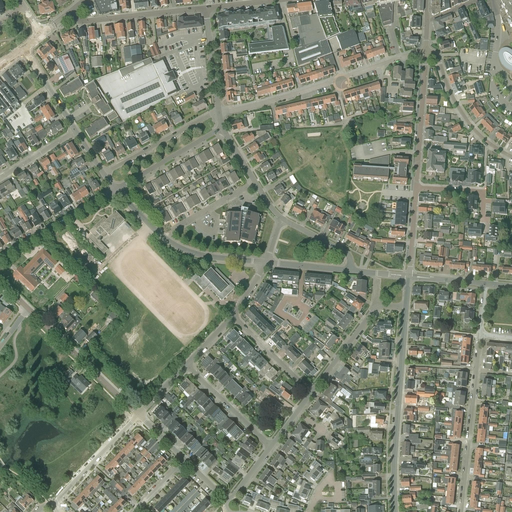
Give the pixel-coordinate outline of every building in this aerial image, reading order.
[(41,15),(47,13),(44,0),(40,0),(42,4),(38,5),(41,15)] [(44,0),(47,13),(54,12),(52,2),(48,3),(47,0),(44,0)] [(96,0),(94,2),(100,15),(105,14),(110,12),(119,11),(120,11),(119,6),(118,0),(96,0)] [(118,0),(119,6),(122,6),(122,11),(129,10),(128,2),(127,2),(126,0),(118,0)] [(147,1),(149,1),(148,0),(141,0),(142,0),(140,1),(141,9),(147,8),(147,1)] [(332,13),(335,21),(338,20),(335,14),(339,12),(337,8),(338,8),(338,9),(342,8),(340,0),(332,0),(333,2),(332,2),(332,6),(334,12),(332,13)] [(346,11),(353,10),(351,0),(344,0),(345,3),(346,11)] [(351,0),(353,10),(353,12),(355,11),(356,14),(362,13),(362,8),(361,8),(360,2),(359,2),(358,2),(358,0),(351,0)] [(360,0),(363,9),(366,19),(367,19),(368,20),(375,18),(372,7),(374,6),(372,0),(360,0)] [(372,0),(374,4),(375,6),(375,9),(377,8),(378,9),(377,10),(382,27),(383,27),(387,26),(392,25),(392,7),(392,6),(394,0),(398,0),(399,0),(398,0),(398,2),(399,6),(402,6),(401,0),(372,0)] [(412,0),(401,0),(402,6),(403,5),(409,4),(410,8),(412,14),(416,13),(422,12),(422,0),(417,0),(412,0)] [(511,0),(500,0),(501,1),(511,25),(511,26),(511,0)] [(335,21),(332,13),(330,8),(329,1),(313,3),(317,17),(326,40),(339,34),(335,21)] [(326,40),(317,17),(316,15),(308,16),(308,12),(311,12),(310,3),(295,5),(307,45),(326,40)] [(483,6),(481,3),(476,5),(479,12),(477,13),(479,17),(481,16),(482,18),(488,16),(486,11),(485,11),(484,10),(485,9),(484,6),(483,6)] [(450,9),(449,4),(445,5),(441,6),(441,5),(439,5),(439,4),(431,5),(431,15),(433,17),(443,12),(450,9)] [(304,46),(307,45),(295,5),(286,6),(292,29),(298,28),(300,40),(303,39),(304,46)] [(399,6),(399,8),(400,14),(400,18),(406,16),(412,14),(410,8),(404,10),(403,5),(402,6),(399,6)] [(256,13),(251,14),(251,20),(257,20),(257,24),(252,25),(252,27),(266,26),(266,29),(269,28),(268,26),(274,25),(274,22),(280,22),(276,8),(268,9),(265,10),(265,9),(264,9),(264,12),(261,12),(261,11),(262,11),(256,11),(256,13)] [(462,24),(466,22),(467,24),(470,23),(468,19),(464,9),(457,12),(459,17),(461,22),(462,24)] [(222,15),(216,16),(218,29),(218,31),(218,32),(219,34),(219,42),(227,41),(227,37),(228,37),(228,33),(226,33),(226,31),(252,27),(252,25),(251,20),(251,14),(250,12),(245,13),(246,14),(242,14),(242,12),(236,13),(237,13),(237,15),(234,15),(233,15),(230,16),(230,14),(230,13),(225,14),(225,16),(222,17),(222,16),(222,15)] [(441,23),(442,24),(452,20),(450,15),(440,19),(433,22),(432,23),(433,26),(441,23)] [(199,20),(198,16),(194,17),(182,19),(182,18),(178,18),(179,23),(177,23),(178,29),(201,27),(201,20),(199,20)] [(419,29),(420,18),(411,18),(411,29),(419,29)] [(157,26),(155,26),(156,30),(156,33),(157,34),(156,35),(156,38),(162,36),(161,29),(163,29),(163,25),(166,25),(166,20),(163,21),(162,20),(156,21),(157,26)] [(464,29),(462,24),(461,22),(455,24),(452,25),(455,33),(464,29)] [(144,25),(144,23),(138,23),(139,30),(138,31),(139,36),(143,36),(143,33),(144,33),(144,30),(145,30),(146,30),(147,29),(148,28),(148,27),(147,26),(146,25),(144,25)] [(365,27),(361,28),(363,33),(370,31),(367,23),(364,24),(365,27)] [(442,24),(441,23),(433,26),(434,33),(444,29),(442,24)] [(172,27),(167,29),(168,33),(169,34),(176,32),(177,31),(176,30),(176,24),(172,24),(172,27)] [(487,51),(488,40),(480,40),(473,24),(469,26),(475,41),(476,41),(477,43),(480,42),(479,51),(487,51)] [(112,32),(111,27),(104,28),(105,36),(109,36),(110,38),(113,38),(113,35),(113,32),(112,32)] [(269,28),(266,29),(268,41),(272,40),(272,43),(285,41),(285,39),(281,27),(269,28)] [(95,33),(94,28),(88,29),(89,37),(88,38),(88,41),(97,39),(97,32),(95,33)] [(450,34),(448,29),(443,31),(443,30),(435,33),(437,39),(441,38),(441,39),(446,37),(445,36),(450,34)] [(85,41),(85,38),(84,30),(78,30),(78,38),(81,38),(83,53),(88,53),(87,41),(85,41)] [(345,50),(359,45),(353,30),(336,37),(341,51),(345,50)] [(66,34),(71,43),(73,42),(75,46),(78,44),(72,31),(66,34)] [(71,43),(66,34),(60,37),(63,42),(62,43),(63,46),(65,45),(66,48),(72,45),(71,43)] [(401,34),(401,38),(402,41),(406,41),(405,46),(406,46),(409,46),(409,45),(414,46),(414,45),(417,45),(418,39),(409,39),(409,38),(406,37),(404,37),(403,34),(401,34)] [(375,45),(376,49),(379,56),(385,54),(382,47),(385,46),(381,37),(377,38),(378,42),(379,42),(379,44),(375,45)] [(307,45),(304,46),(293,50),(298,67),(317,60),(317,59),(331,54),(326,40),(307,45)] [(272,43),(248,46),(249,55),(287,50),(285,41),(272,43)] [(450,43),(450,41),(446,42),(446,41),(438,44),(441,51),(455,47),(454,42),(450,43)] [(156,56),(159,55),(160,55),(155,43),(152,45),(153,47),(149,48),(153,58),(156,56)] [(373,58),(369,47),(368,47),(367,43),(365,44),(366,48),(367,47),(368,50),(369,52),(365,53),(367,60),(373,58)] [(43,49),(49,57),(51,56),(53,59),(56,57),(53,53),(54,52),(49,44),(48,45),(47,44),(46,44),(45,46),(45,48),(43,49)] [(221,54),(233,52),(232,44),(220,45),(221,54)] [(141,62),(141,56),(140,46),(130,47),(131,58),(132,65),(141,62)] [(379,56),(376,49),(372,51),(372,49),(373,49),(372,46),(369,47),(373,58),(379,56)] [(131,62),(131,60),(127,60),(126,48),(123,48),(124,63),(131,62)] [(48,58),(49,57),(43,49),(41,51),(39,50),(37,52),(37,54),(42,61),(44,60),(47,64),(50,61),(48,58)] [(350,65),(356,63),(351,49),(348,50),(349,53),(350,53),(351,56),(352,57),(348,59),(350,65)] [(351,49),(356,63),(362,61),(359,55),(357,56),(356,54),(355,54),(354,52),(353,52),(352,49),(351,49)] [(510,70),(511,70),(511,51),(511,52),(511,51),(510,50),(508,50),(507,49),(506,49),(504,49),(503,50),(502,50),(501,51),(500,52),(500,53),(500,54),(499,56),(499,57),(500,58),(500,59),(501,60),(502,63),(503,65),(505,67),(508,69),(510,70)] [(73,69),(79,67),(76,62),(71,50),(65,52),(67,56),(73,69)] [(241,53),(236,54),(236,58),(245,57),(245,62),(248,61),(247,53),(241,53)] [(327,68),(329,75),(335,73),(333,67),(335,66),(334,63),(334,62),(331,55),(327,56),(331,67),(327,68)] [(74,71),(73,69),(67,56),(58,60),(57,57),(54,59),(59,70),(62,73),(63,73),(64,75),(74,71)] [(223,65),(232,63),(231,56),(222,57),(223,65)] [(98,67),(102,67),(101,57),(100,57),(91,58),(92,68),(93,68),(96,68),(98,67)] [(350,65),(348,59),(343,60),(342,57),(340,58),(341,61),(342,61),(344,68),(350,65)] [(118,71),(96,80),(110,102),(121,120),(123,123),(164,101),(170,97),(176,94),(176,93),(179,92),(174,82),(176,81),(172,73),(170,74),(163,59),(153,64),(150,59),(118,71)] [(455,67),(453,62),(452,59),(448,60),(449,63),(444,64),(447,71),(454,69),(455,72),(461,70),(460,67),(456,68),(456,67),(455,67)] [(323,77),(320,66),(318,61),(316,62),(318,69),(318,70),(318,71),(315,72),(317,79),(323,77)] [(236,72),(250,70),(249,68),(248,62),(245,62),(245,67),(235,68),(236,72)] [(232,63),(223,65),(223,72),(233,71),(232,63)] [(24,73),(17,64),(7,72),(1,77),(11,89),(17,84),(14,81),(24,73)] [(329,75),(327,68),(323,70),(322,68),(323,68),(322,65),(320,66),(323,77),(329,75)] [(312,81),(307,68),(306,66),(304,67),(305,71),(306,71),(307,73),(308,75),(303,76),(306,83),(312,81)] [(317,79),(315,72),(311,73),(310,72),(311,72),(310,69),(309,67),(307,68),(312,81),(317,79)] [(405,73),(401,73),(401,69),(394,68),(393,80),(400,80),(400,82),(404,83),(404,90),(400,90),(399,97),(411,98),(411,91),(414,91),(414,83),(412,83),(413,72),(405,71),(405,73)] [(66,80),(75,73),(74,71),(65,78),(66,80)] [(225,82),(234,81),(233,74),(224,75),(225,82)] [(306,83),(303,76),(299,77),(298,74),(295,75),(296,78),(297,78),(300,85),(306,83)] [(451,86),(461,82),(460,78),(459,75),(449,78),(451,85),(451,86)] [(285,82),(287,88),(293,87),(291,80),(292,80),(291,76),(289,77),(290,80),(285,82)] [(287,88),(285,82),(281,83),(281,81),(281,78),(278,79),(282,90),(287,88)] [(84,88),(78,79),(66,87),(65,86),(59,90),(64,99),(70,95),(71,96),(84,88)] [(234,81),(225,82),(226,89),(235,88),(234,81)] [(436,87),(435,87),(434,87),(435,81),(428,81),(428,90),(434,90),(434,91),(442,90),(441,86),(436,87)] [(264,95),(270,94),(266,82),(264,83),(264,84),(261,85),(262,88),(264,95)] [(276,92),(274,85),(270,86),(269,85),(270,84),(269,82),(266,82),(270,94),(276,92)] [(461,82),(451,86),(455,95),(462,92),(459,87),(464,84),(463,82),(461,82)] [(106,106),(96,90),(97,89),(93,83),(84,88),(88,94),(87,95),(98,112),(99,111),(103,117),(111,112),(107,105),(106,106)] [(378,83),(372,85),(374,91),(379,90),(380,94),(382,93),(381,89),(380,89),(378,83)] [(0,87),(0,111),(2,114),(17,103),(3,85),(0,87)] [(370,93),(374,91),(372,85),(366,86),(369,97),(370,97),(372,104),(375,104),(373,97),(372,97),(371,94),(370,94),(370,93)] [(264,95),(262,88),(257,90),(256,86),(254,87),(255,91),(256,90),(258,97),(264,95)] [(364,99),(369,97),(366,86),(360,88),(362,95),(364,99)] [(483,96),(481,88),(474,89),(474,90),(475,94),(476,93),(477,97),(483,96)] [(355,101),(358,101),(354,90),(348,92),(350,98),(355,97),(355,98),(355,99),(355,101)] [(23,91),(16,96),(20,101),(27,96),(23,91)] [(233,98),(233,96),(236,95),(236,92),(226,94),(228,102),(233,102),(233,103),(237,102),(237,97),(233,98)] [(346,100),(350,98),(348,92),(342,94),(344,100),(343,100),(344,104),(347,103),(346,100)] [(185,103),(195,97),(193,93),(182,98),(185,103)] [(328,97),(330,104),(334,103),(335,106),(337,106),(337,102),(336,102),(334,95),(328,97)] [(36,98),(32,101),(34,104),(33,105),(36,109),(41,105),(44,102),(43,102),(44,101),(41,96),(37,99),(36,98)] [(437,106),(438,97),(427,96),(427,106),(437,106)] [(167,106),(173,102),(170,97),(164,101),(167,106)] [(322,110),(325,109),(322,98),(316,99),(318,106),(322,105),(323,107),(322,107),(322,110)] [(195,113),(206,108),(202,100),(192,106),(195,113)] [(310,112),(313,112),(310,101),(304,102),(306,109),(308,108),(309,110),(310,110),(310,112)] [(473,113),(481,108),(483,107),(479,101),(477,103),(469,108),(473,113)] [(298,115),(301,115),(298,103),(292,105),(294,112),(298,111),(298,112),(298,115)] [(412,113),(412,104),(402,104),(402,112),(412,113)] [(42,117),(51,111),(47,106),(40,111),(43,115),(41,117),(40,115),(34,119),(36,123),(39,121),(38,120),(39,119),(37,117),(41,115),(42,117)] [(286,118),(289,117),(286,106),(280,108),(282,114),(286,114),(286,115),(286,118)] [(481,108),(473,113),(477,119),(480,117),(481,119),(486,115),(481,108)] [(38,120),(39,121),(43,119),(45,118),(47,121),(54,117),(51,111),(42,117),(41,115),(37,117),(39,119),(38,120)] [(110,122),(118,117),(114,112),(107,117),(110,122)] [(158,124),(162,132),(168,129),(164,121),(166,124),(170,122),(165,112),(164,113),(164,112),(161,114),(162,117),(157,120),(158,121),(157,122),(158,124)] [(178,116),(176,112),(173,114),(173,113),(169,115),(172,120),(175,125),(181,121),(178,116)] [(433,127),(433,126),(433,116),(426,116),(425,127),(433,127)] [(486,128),(491,123),(489,122),(491,120),(488,117),(486,118),(481,123),(486,128)] [(25,121),(29,126),(33,123),(29,118),(25,121)] [(90,140),(96,136),(96,135),(108,127),(102,118),(90,126),(91,127),(84,131),(90,140)] [(491,123),(486,128),(491,133),(496,128),(497,126),(499,128),(506,120),(504,118),(497,126),(494,123),(492,125),(491,123)] [(238,130),(244,128),(248,127),(245,119),(235,122),(236,122),(231,124),(233,131),(238,129),(238,130)] [(411,134),(411,125),(400,125),(396,124),(396,120),(387,124),(387,126),(393,127),(393,131),(404,132),(403,133),(411,134)] [(53,135),(57,133),(56,133),(62,129),(57,122),(48,128),(53,135)] [(157,135),(162,132),(158,124),(152,128),(155,133),(157,135)] [(461,130),(458,124),(451,128),(452,130),(448,129),(447,133),(454,134),(461,130)] [(36,133),(31,125),(25,128),(26,130),(29,128),(30,130),(27,132),(30,137),(28,139),(33,147),(38,143),(33,135),(36,133)] [(103,135),(118,127),(117,125),(102,133),(103,135)] [(43,129),(37,133),(41,140),(44,138),(43,136),(46,134),(44,130),(43,129)] [(501,140),(505,134),(503,133),(504,132),(501,129),(496,137),(501,140)] [(133,136),(135,139),(135,140),(138,138),(141,144),(149,140),(145,133),(144,133),(142,130),(138,132),(140,135),(138,137),(137,134),(134,136),(133,136)] [(444,143),(447,144),(447,138),(436,137),(436,139),(432,138),(433,132),(425,131),(424,141),(431,141),(431,142),(444,143)] [(254,138),(251,133),(247,136),(247,135),(242,138),(245,144),(254,138)] [(266,134),(259,138),(252,142),(253,144),(248,148),(247,148),(247,150),(249,153),(250,153),(251,153),(258,149),(257,146),(266,140),(266,141),(270,138),(267,133),(266,134)] [(505,134),(501,140),(507,144),(511,136),(508,134),(507,135),(505,134)] [(106,141),(111,149),(114,147),(107,135),(104,137),(106,140),(106,141)] [(16,148),(18,147),(22,154),(25,152),(27,150),(24,145),(23,144),(26,142),(23,138),(13,143),(16,148)] [(129,151),(137,147),(133,141),(129,143),(128,139),(124,141),(126,145),(129,151)] [(10,161),(17,157),(12,149),(14,147),(11,141),(6,145),(8,149),(6,151),(6,152),(5,152),(10,161)] [(109,150),(111,149),(106,141),(104,141),(106,145),(105,145),(108,150),(102,153),(107,163),(114,159),(109,150)] [(118,157),(124,153),(122,148),(123,147),(120,142),(117,144),(119,148),(115,151),(118,157)] [(467,145),(447,144),(444,143),(443,149),(454,150),(454,151),(466,152),(467,145)] [(66,155),(75,149),(71,144),(64,148),(67,153),(65,154),(66,155)] [(210,149),(217,161),(220,167),(230,161),(228,158),(222,162),(220,159),(219,155),(222,153),(219,148),(220,148),(219,145),(218,146),(217,145),(210,149)] [(469,149),(469,156),(472,157),(472,154),(482,155),(483,149),(481,149),(481,147),(472,146),(472,147),(472,149),(469,149)] [(61,157),(62,159),(66,156),(67,156),(68,155),(71,159),(78,154),(75,149),(66,155),(65,154),(65,153),(61,155),(62,157),(61,157)] [(214,163),(217,161),(210,149),(203,154),(208,162),(211,160),(214,163)] [(428,165),(427,172),(436,173),(438,173),(444,173),(445,167),(445,160),(446,153),(443,153),(440,153),(438,152),(437,152),(429,151),(428,158),(428,160),(428,164),(428,165)] [(263,153),(262,152),(253,157),(257,163),(262,161),(267,158),(264,153),(263,153)] [(205,163),(208,162),(203,154),(195,158),(202,170),(206,168),(205,163)] [(389,156),(383,157),(374,159),(369,161),(369,165),(388,166),(389,156)] [(199,171),(202,170),(195,158),(188,162),(193,170),(196,169),(199,171)] [(393,171),(406,171),(406,166),(407,166),(408,159),(393,158),(393,165),(398,165),(398,169),(396,169),(397,166),(394,166),(393,171)] [(45,171),(48,170),(46,166),(50,164),(46,159),(40,163),(45,171)] [(84,164),(81,159),(78,160),(77,159),(69,164),(72,167),(75,165),(78,168),(84,164)] [(263,173),(270,168),(269,166),(272,164),(270,161),(260,167),(263,173)] [(496,161),(495,170),(502,170),(503,162),(496,161)] [(190,172),(193,170),(188,162),(181,166),(189,181),(189,180),(188,178),(191,176),(190,172)] [(288,169),(284,162),(280,165),(281,168),(283,167),(285,171),(288,169)] [(387,182),(388,170),(360,169),(361,166),(353,165),(352,179),(356,180),(357,177),(362,178),(362,179),(377,180),(377,179),(383,179),(383,181),(387,182)] [(40,173),(38,170),(35,166),(29,170),(31,174),(35,172),(39,178),(44,175),(42,172),(40,173)] [(187,182),(189,181),(181,166),(174,170),(178,179),(181,177),(187,182)] [(462,183),(462,182),(463,182),(464,173),(455,173),(455,169),(450,169),(449,178),(452,179),(452,181),(456,181),(456,182),(457,182),(459,182),(462,183)] [(473,174),(473,170),(473,169),(472,169),(472,170),(468,170),(468,181),(472,181),(471,184),(473,184),(475,184),(480,184),(481,179),(482,179),(482,175),(481,175),(481,174),(477,174),(473,174)] [(176,180),(178,179),(174,170),(166,175),(173,186),(177,184),(176,180)] [(280,175),(277,171),(273,173),(272,172),(265,176),(269,182),(271,180),(272,183),(276,180),(275,178),(280,175)] [(405,177),(406,171),(393,171),(393,175),(396,175),(396,172),(398,172),(397,177),(392,176),(392,183),(406,184),(407,177),(405,177)] [(224,174),(231,186),(238,181),(239,180),(237,178),(236,178),(234,173),(231,175),(228,172),(224,174)] [(26,177),(24,174),(24,173),(17,177),(20,181),(23,179),(26,184),(32,180),(29,176),(26,177)] [(224,190),(231,186),(224,174),(221,176),(222,180),(219,182),(224,190)] [(170,188),(173,186),(166,175),(159,179),(164,187),(167,185),(170,188)] [(94,182),(92,178),(88,180),(90,184),(89,185),(93,191),(99,188),(95,181),(94,182)] [(21,190),(22,190),(15,179),(11,181),(18,192),(17,192),(19,195),(23,193),(21,190)] [(161,189),(164,187),(159,179),(152,183),(159,195),(162,193),(161,189)] [(224,190),(219,182),(216,183),(213,180),(210,182),(217,194),(224,190)] [(3,185),(9,195),(13,192),(16,191),(12,184),(10,185),(8,182),(3,185)] [(58,187),(59,191),(63,189),(59,182),(54,185),(55,189),(58,187)] [(209,198),(217,194),(210,182),(206,184),(207,188),(204,190),(209,198)] [(281,196),(283,195),(282,192),(284,191),(282,189),(286,187),(282,182),(279,184),(280,186),(273,190),(277,195),(278,195),(279,197),(280,196),(281,196)] [(296,182),(291,187),(293,190),(296,187),(299,191),(301,188),(298,186),(296,182)] [(155,197),(159,195),(152,183),(144,187),(145,188),(144,188),(145,191),(146,190),(149,196),(152,194),(155,197)] [(0,195),(2,199),(9,195),(3,185),(0,186),(0,195)] [(78,192),(82,199),(88,195),(84,188),(78,192)] [(209,198),(204,190),(202,192),(199,189),(195,191),(202,203),(209,198)] [(195,207),(202,203),(195,191),(192,192),(193,197),(190,198),(195,207)] [(76,203),(82,199),(78,192),(72,196),(76,203)] [(287,208),(289,203),(294,198),(291,195),(290,196),(287,193),(282,198),(283,198),(281,201),(287,208)] [(437,204),(438,198),(427,197),(427,196),(420,195),(419,202),(437,204)] [(317,197),(315,196),(314,197),(314,196),(312,198),(311,197),(309,201),(310,202),(309,205),(311,207),(317,197)] [(476,209),(477,197),(469,196),(468,203),(465,203),(465,209),(476,209)] [(64,209),(70,206),(65,197),(59,200),(64,209)] [(180,215),(187,211),(180,197),(176,199),(177,201),(178,205),(175,207),(180,215)] [(195,207),(190,198),(187,200),(184,197),(181,199),(180,197),(187,211),(195,207)] [(54,215),(61,212),(57,206),(58,205),(56,201),(52,203),(54,207),(51,209),(54,215)] [(505,207),(505,204),(504,204),(504,201),(499,201),(499,204),(495,204),(495,208),(494,208),(493,213),(500,214),(501,214),(501,211),(505,211),(505,207)] [(301,208),(302,206),(297,203),(296,206),(295,206),(292,211),(300,215),(301,211),(305,213),(306,210),(301,208)] [(180,215),(175,207),(173,208),(169,205),(166,207),(173,219),(180,215)] [(330,218),(336,207),(333,205),(330,210),(329,210),(326,216),(330,218)] [(24,213),(22,211),(20,207),(17,209),(25,222),(28,221),(24,213)] [(45,208),(44,207),(37,211),(40,216),(41,215),(45,221),(50,218),(47,213),(48,212),(46,208),(45,208)] [(165,224),(173,219),(166,207),(163,209),(163,210),(159,213),(163,220),(163,221),(164,224),(165,223),(165,224)] [(261,216),(247,213),(248,210),(241,208),(240,215),(226,213),(225,225),(224,225),(223,231),(224,231),(223,242),(237,244),(237,245),(239,246),(240,242),(249,244),(254,245),(261,216)] [(315,223),(320,214),(317,213),(317,211),(314,209),(311,214),(308,219),(315,223)] [(17,223),(10,212),(6,215),(10,222),(12,221),(15,225),(17,223)] [(124,221),(115,212),(106,220),(104,218),(89,232),(92,235),(88,239),(104,254),(108,250),(100,242),(107,235),(109,236),(124,221)] [(35,227),(41,223),(35,214),(31,216),(34,221),(32,222),(35,227)] [(320,214),(315,223),(322,226),(325,221),(324,221),(326,218),(323,216),(320,214)] [(425,222),(443,224),(452,225),(452,222),(450,222),(451,220),(443,219),(436,218),(436,217),(424,216),(424,219),(424,220),(424,222),(425,222)] [(22,221),(21,219),(18,221),(19,223),(25,233),(31,230),(27,223),(25,224),(23,220),(22,221)] [(334,232),(338,224),(332,221),(327,229),(334,232)] [(338,224),(334,232),(340,236),(344,228),(341,226),(338,224)] [(373,227),(366,224),(365,224),(363,228),(371,232),(373,228),(372,228),(373,227)] [(481,226),(477,226),(477,225),(474,225),(474,226),(469,226),(469,234),(476,235),(475,237),(481,237),(481,226)] [(15,239),(22,235),(16,226),(13,227),(14,228),(9,232),(12,237),(13,236),(15,239)] [(496,238),(497,235),(498,235),(498,230),(497,230),(497,227),(490,226),(489,235),(485,235),(485,241),(493,242),(493,238),(496,238)] [(396,230),(394,230),(390,229),(390,235),(396,236),(396,239),(400,239),(401,237),(403,237),(404,230),(396,230)] [(10,237),(6,231),(3,233),(5,236),(2,239),(6,245),(11,242),(9,238),(10,237)] [(358,237),(359,235),(356,233),(355,235),(349,232),(345,238),(348,240),(355,244),(358,237)] [(424,241),(430,241),(430,237),(437,238),(438,233),(434,233),(427,232),(427,234),(424,233),(424,241)] [(365,240),(358,237),(355,244),(361,247),(365,249),(369,242),(365,240)] [(401,252),(402,246),(386,244),(385,253),(394,254),(394,253),(398,253),(398,252),(401,252)] [(20,267),(12,276),(17,281),(18,279),(31,292),(36,288),(39,285),(41,283),(38,280),(33,275),(45,263),(51,269),(57,263),(43,249),(33,259),(23,269),(20,267)] [(458,260),(457,269),(457,270),(460,271),(461,269),(464,270),(465,266),(469,267),(469,263),(464,263),(464,264),(459,264),(459,261),(461,261),(462,253),(459,252),(458,261),(458,260)] [(438,266),(442,267),(443,259),(438,258),(438,257),(431,256),(431,260),(431,259),(430,266),(438,267),(438,266)] [(430,266),(431,259),(427,259),(427,261),(426,261),(426,257),(422,257),(422,261),(423,261),(423,266),(430,266)] [(457,269),(458,260),(447,259),(446,265),(450,265),(449,268),(457,269)] [(484,266),(484,263),(477,262),(477,263),(473,262),(472,267),(476,267),(476,271),(483,271),(484,266)] [(60,276),(65,272),(58,265),(54,270),(60,276)] [(213,272),(210,269),(200,279),(193,272),(188,276),(203,291),(208,287),(221,302),(235,289),(216,269),(213,272)] [(272,275),(270,275),(269,280),(271,281),(271,280),(277,281),(278,272),(272,271),(272,275)] [(365,289),(366,282),(356,281),(356,287),(352,287),(352,291),(355,291),(355,293),(365,294),(366,289),(365,289)] [(338,285),(332,282),(331,286),(345,293),(347,289),(339,285),(338,285)] [(262,289),(269,293),(272,289),(264,284),(262,289)] [(434,295),(435,288),(413,287),(413,295),(421,296),(421,291),(429,291),(428,295),(434,295)] [(266,298),(269,293),(262,289),(259,293),(266,298)] [(448,302),(449,294),(444,293),(444,292),(440,292),(439,303),(445,304),(445,302),(448,302)] [(264,302),(266,298),(259,293),(256,297),(264,302)] [(64,303),(69,298),(64,294),(59,299),(64,303)] [(470,307),(470,306),(470,305),(474,306),(475,295),(461,294),(460,299),(461,299),(461,301),(467,302),(467,307),(470,307)] [(261,306),(264,302),(256,297),(253,302),(261,306)] [(358,311),(363,305),(352,297),(350,300),(354,303),(352,305),(358,311)] [(344,302),(341,300),(339,303),(346,309),(348,307),(346,305),(347,303),(345,301),(344,302)] [(2,314),(7,318),(11,313),(0,305),(2,303),(0,302),(0,308),(1,309),(1,310),(3,312),(2,314)] [(430,310),(430,303),(428,303),(415,302),(414,310),(430,310)] [(341,312),(344,307),(339,303),(335,308),(341,312)] [(56,319),(63,312),(65,309),(59,304),(57,307),(58,308),(51,314),(56,319)] [(440,319),(441,308),(434,307),(433,318),(440,319)] [(468,312),(469,309),(461,308),(460,312),(460,313),(465,313),(464,322),(465,323),(468,323),(469,322),(469,320),(473,320),(474,313),(468,312)] [(249,319),(255,313),(251,309),(245,315),(249,319)] [(335,315),(348,325),(352,319),(346,314),(344,317),(334,309),(331,313),(335,315)] [(63,326),(67,331),(71,328),(72,326),(74,329),(81,322),(77,318),(75,319),(72,316),(75,313),(73,310),(69,314),(64,318),(68,321),(63,326)] [(112,312),(108,318),(112,321),(116,316),(112,312)] [(252,322),(259,316),(255,313),(249,319),(252,322)] [(343,331),(348,325),(335,315),(333,317),(338,321),(337,322),(339,324),(337,326),(343,331)] [(256,326),(262,320),(259,316),(252,322),(256,326)] [(425,322),(425,316),(420,316),(412,316),(411,324),(419,325),(419,323),(421,323),(421,322),(422,322),(425,322)] [(325,323),(332,329),(336,325),(328,319),(325,323)] [(260,330),(266,323),(262,320),(256,326),(260,330)] [(383,331),(384,321),(384,323),(377,323),(377,327),(374,327),(373,334),(376,335),(376,333),(379,333),(379,331),(383,331)] [(384,321),(383,331),(383,340),(389,341),(389,338),(386,338),(386,330),(390,330),(391,322),(384,321)] [(263,333),(270,327),(266,323),(260,330),(263,333)] [(329,334),(332,329),(325,323),(324,324),(326,325),(323,329),(329,334)] [(270,327),(263,333),(267,337),(273,331),(270,327)] [(87,337),(86,336),(80,330),(72,338),(78,344),(84,338),(91,344),(98,337),(92,332),(87,337)] [(233,345),(240,337),(233,330),(226,338),(233,345)] [(432,338),(432,331),(426,331),(426,333),(419,333),(419,332),(414,331),(414,333),(410,332),(410,339),(413,339),(413,341),(417,341),(417,339),(418,339),(418,337),(432,338)] [(276,345),(285,336),(282,333),(278,338),(275,336),(271,341),(276,345)] [(322,337),(333,345),(337,338),(332,334),(329,338),(324,334),(322,337)] [(289,359),(297,351),(292,346),(300,338),(298,335),(296,337),(297,337),(291,343),(287,347),(290,349),(284,354),(289,359)] [(297,337),(296,337),(294,335),(289,341),(291,343),(297,337)] [(285,336),(276,345),(280,350),(285,345),(283,343),(287,338),(285,336)] [(240,352),(248,345),(240,337),(233,345),(240,352)] [(333,345),(322,337),(320,339),(326,343),(323,346),(324,347),(329,350),(333,345)] [(315,339),(312,342),(313,343),(316,345),(320,349),(323,345),(315,339)] [(456,344),(455,346),(460,346),(460,347),(459,347),(458,351),(462,351),(469,352),(470,346),(460,345),(460,343),(459,342),(456,342),(456,344)] [(493,364),(494,352),(495,345),(487,344),(486,357),(486,363),(493,364)] [(245,362),(255,352),(248,345),(240,352),(245,357),(242,360),(245,362)] [(318,351),(320,349),(316,345),(310,351),(305,356),(307,359),(313,354),(311,352),(316,348),(318,351)] [(366,354),(368,351),(360,345),(355,351),(362,356),(364,358),(367,355),(366,354)] [(504,361),(505,346),(495,345),(494,352),(499,352),(498,357),(500,357),(498,370),(503,370),(504,361)] [(430,354),(430,349),(424,348),(424,347),(418,346),(418,349),(413,349),(409,349),(408,356),(412,356),(412,357),(413,358),(416,358),(417,357),(417,356),(417,354),(423,355),(423,352),(424,352),(424,353),(430,354)] [(388,357),(389,350),(378,350),(378,360),(384,360),(385,357),(388,357)] [(297,351),(289,359),(294,364),(302,355),(297,351)] [(359,359),(362,356),(355,351),(351,357),(359,364),(361,361),(359,359)] [(255,366),(262,359),(255,352),(245,362),(247,364),(249,363),(254,368),(255,366)] [(208,372),(218,361),(215,359),(212,362),(208,357),(200,365),(208,372)] [(258,378),(270,366),(262,359),(255,366),(260,371),(257,374),(259,376),(258,377),(258,378)] [(215,379),(222,371),(217,366),(220,363),(218,361),(208,372),(215,379)] [(303,372),(308,366),(304,362),(298,368),(303,372)] [(384,365),(379,364),(379,365),(372,365),(371,375),(378,375),(378,371),(386,372),(387,366),(384,365)] [(270,366),(258,378),(261,380),(265,376),(270,381),(270,380),(272,382),(276,378),(274,376),(277,373),(270,366)] [(308,366),(303,372),(307,377),(313,371),(308,366)] [(339,373),(350,381),(352,379),(346,374),(349,371),(343,367),(339,373)] [(358,372),(357,372),(352,367),(351,368),(353,369),(350,373),(356,377),(358,374),(358,372)] [(414,381),(414,380),(414,378),(414,373),(420,374),(420,372),(428,373),(428,369),(420,368),(413,368),(413,371),(408,370),(407,378),(409,378),(409,381),(413,381),(414,381)] [(64,378),(67,380),(74,373),(71,371),(64,378)] [(222,386),(232,375),(230,373),(227,376),(222,371),(215,379),(222,386)] [(348,384),(350,381),(339,373),(335,378),(343,385),(345,382),(348,384)] [(229,393),(237,385),(232,381),(235,378),(232,375),(222,386),(229,393)] [(76,376),(71,381),(74,384),(78,389),(80,387),(84,391),(90,385),(81,376),(79,378),(76,376)] [(184,392),(191,384),(186,379),(179,387),(181,389),(179,391),(182,394),(184,391),(184,392)] [(457,380),(454,379),(454,383),(457,383),(457,387),(465,388),(466,381),(457,380)] [(414,381),(413,381),(412,384),(406,383),(406,390),(413,391),(413,390),(415,390),(417,389),(417,385),(420,385),(420,380),(414,380),(414,381)] [(486,388),(491,389),(491,388),(496,388),(496,385),(491,385),(492,382),(483,381),(482,391),(486,391),(486,388)] [(288,392),(291,388),(284,383),(278,390),(277,390),(271,386),(269,388),(279,397),(281,395),(287,400),(291,395),(288,392)] [(190,401),(199,391),(191,384),(184,392),(189,396),(184,401),(183,401),(178,406),(182,409),(189,400),(190,401)] [(237,400),(247,389),(245,387),(242,390),(237,385),(229,393),(237,400)] [(276,395),(263,385),(260,390),(263,393),(264,391),(273,398),(276,395)] [(348,393),(337,385),(335,388),(331,385),(326,390),(335,396),(337,398),(342,392),(346,396),(348,393)] [(341,388),(348,393),(352,396),(352,393),(343,385),(341,388)] [(490,399),(491,389),(486,388),(486,391),(482,391),(482,398),(490,399)] [(247,389),(237,400),(244,407),(252,400),(246,394),(249,391),(247,389)] [(453,392),(453,389),(447,389),(447,393),(452,393),(452,398),(455,399),(464,400),(465,393),(456,392),(453,392)] [(331,401),(335,396),(326,390),(320,398),(331,407),(334,409),(337,412),(337,411),(342,415),(344,413),(332,403),(331,401)] [(199,406),(206,398),(199,391),(190,401),(192,403),(194,401),(199,406)] [(167,395),(164,398),(171,405),(174,402),(173,401),(167,395)] [(417,397),(406,396),(405,404),(417,405),(417,397)] [(204,416),(214,406),(206,398),(199,406),(204,411),(201,413),(204,416)] [(275,415),(282,407),(270,398),(265,405),(272,411),(271,412),(275,415)] [(329,410),(331,407),(320,398),(318,401),(314,406),(322,412),(325,407),(329,410)] [(463,407),(464,400),(455,399),(455,402),(454,402),(454,405),(452,405),(452,404),(446,403),(445,407),(450,408),(451,408),(451,406),(463,407)] [(381,405),(381,404),(376,404),(376,405),(368,404),(368,410),(365,409),(364,414),(373,414),(374,411),(383,411),(384,405),(381,405)] [(214,420),(221,413),(214,406),(204,416),(206,418),(209,415),(214,420)] [(318,418),(322,412),(314,406),(312,409),(311,408),(308,412),(312,415),(313,414),(318,418)] [(489,413),(501,415),(501,414),(498,414),(498,412),(491,411),(491,410),(488,410),(488,407),(481,406),(480,412),(487,413),(489,413)] [(164,411),(162,410),(160,407),(152,414),(157,419),(165,412),(164,411)] [(335,414),(337,412),(334,409),(330,415),(329,417),(331,419),(332,422),(330,423),(333,429),(342,425),(339,419),(338,419),(337,415),(335,414)] [(413,422),(413,417),(412,417),(413,412),(416,412),(417,409),(413,409),(413,410),(405,410),(405,416),(407,416),(406,421),(413,422)] [(452,410),(452,413),(453,413),(452,418),(455,419),(462,419),(463,413),(457,412),(457,410),(452,410)] [(165,426),(175,416),(173,413),(170,417),(165,412),(157,419),(165,426)] [(218,430),(228,420),(221,413),(214,420),(218,425),(216,427),(218,430)] [(172,433),(179,426),(175,421),(178,418),(175,416),(165,426),(172,433)] [(489,419),(487,418),(487,419),(479,418),(479,424),(497,426),(497,424),(489,423),(489,419)] [(228,434),(235,427),(228,420),(218,430),(220,432),(223,429),(228,434)] [(296,430),(304,436),(308,431),(303,427),(303,426),(299,423),(297,427),(296,427),(298,428),(296,430)] [(179,441),(190,430),(187,428),(184,431),(179,426),(172,433),(179,441)] [(418,441),(418,440),(419,435),(409,435),(409,431),(413,431),(414,427),(403,426),(403,434),(408,434),(408,436),(411,436),(411,439),(413,439),(413,440),(418,441)] [(235,427),(228,434),(236,441),(243,434),(235,427)] [(187,448),(194,440),(189,435),(192,432),(190,430),(179,441),(187,448)] [(204,430),(202,432),(208,439),(210,437),(204,430)] [(300,441),(304,436),(296,430),(292,435),(297,439),(295,441),(300,445),(302,443),(300,441)] [(487,436),(487,431),(478,430),(477,437),(499,439),(496,438),(496,436),(487,436)] [(381,440),(382,431),(370,431),(369,440),(381,440)] [(449,436),(449,439),(454,440),(454,439),(460,439),(461,433),(450,431),(450,436),(449,436)] [(336,437),(334,436),(332,434),(328,440),(331,443),(329,446),(335,449),(337,447),(336,446),(340,441),(341,441),(343,438),(338,434),(336,437)] [(133,439),(141,446),(145,442),(137,435),(133,439)] [(139,448),(141,446),(133,439),(129,443),(134,448),(136,446),(139,448)] [(194,455),(201,447),(194,440),(187,448),(194,455)] [(239,446),(241,448),(250,455),(256,446),(248,440),(243,446),(241,444),(239,446)] [(284,445),(296,454),(298,451),(292,447),(294,444),(288,440),(284,445)] [(307,451),(309,449),(310,450),(315,450),(315,451),(322,452),(323,442),(316,441),(316,444),(313,444),(310,441),(309,444),(305,449),(306,450),(307,451)] [(129,443),(128,442),(125,446),(126,447),(125,448),(132,455),(135,452),(132,449),(134,448),(129,443)] [(148,453),(151,456),(152,454),(156,450),(160,446),(157,444),(153,448),(148,453)] [(201,462),(209,454),(204,450),(207,446),(205,444),(201,447),(194,455),(201,462)] [(446,451),(459,453),(459,446),(453,445),(454,444),(449,444),(448,447),(452,447),(452,451),(446,451)] [(294,456),(296,454),(284,445),(280,451),(286,455),(288,452),(294,456)] [(128,459),(132,455),(125,448),(121,452),(128,459)] [(244,463),(250,455),(241,448),(235,456),(244,463)] [(475,456),(482,457),(483,452),(489,452),(490,449),(482,448),(481,450),(476,449),(475,456)] [(311,454),(307,451),(306,450),(304,453),(306,454),(303,459),(305,461),(306,461),(311,454)] [(124,463),(128,459),(121,452),(117,456),(124,463)] [(208,469),(216,461),(209,454),(201,462),(208,469)] [(154,459),(161,466),(166,462),(158,455),(154,459)] [(292,463),(287,458),(285,461),(277,455),(273,460),(285,468),(286,466),(284,464),(286,462),(290,465),(292,463)] [(120,467),(124,463),(117,456),(113,461),(117,465),(118,465),(120,467)] [(237,471),(244,463),(235,456),(229,465),(237,471)] [(482,460),(482,457),(475,456),(475,462),(485,464),(485,465),(488,466),(488,464),(489,464),(489,462),(492,463),(492,462),(485,461),(485,460),(482,460)] [(457,466),(458,459),(441,457),(441,459),(447,460),(447,464),(450,464),(450,465),(457,466)] [(157,471),(150,464),(148,466),(144,462),(145,461),(143,459),(140,462),(142,465),(143,464),(146,468),(153,475),(157,471)] [(157,471),(161,466),(154,459),(150,464),(157,471)] [(283,471),(285,468),(273,460),(269,465),(275,469),(277,466),(283,471)] [(115,467),(117,465),(113,461),(108,465),(116,472),(118,470),(115,467)] [(231,479),(222,472),(215,467),(218,464),(216,461),(208,469),(211,471),(212,470),(220,477),(219,478),(227,485),(231,479)] [(310,467),(313,469),(310,472),(318,479),(321,476),(320,474),(321,473),(318,470),(320,467),(314,462),(310,467)] [(237,471),(229,465),(226,463),(224,465),(226,466),(222,472),(231,479),(237,471)] [(379,474),(379,465),(374,465),(374,464),(365,463),(365,468),(370,468),(370,472),(371,473),(379,474)] [(114,474),(116,472),(108,465),(104,469),(105,470),(103,472),(107,476),(111,471),(114,474)] [(457,472),(457,466),(450,465),(450,470),(446,469),(445,473),(451,473),(451,471),(457,472)] [(415,475),(415,466),(401,466),(401,475),(415,475)] [(149,479),(153,475),(146,468),(142,472),(149,479)] [(262,475),(274,484),(277,481),(270,476),(271,473),(266,469),(262,475)] [(485,470),(481,469),(481,470),(474,469),(473,476),(479,476),(479,478),(484,478),(485,470)] [(145,483),(149,479),(142,472),(138,477),(145,483)] [(316,482),(318,479),(310,472),(308,475),(305,473),(301,478),(307,482),(309,480),(313,483),(314,481),(316,482)] [(273,486),(274,484),(262,475),(258,480),(260,481),(259,483),(267,489),(265,492),(268,494),(273,488),(267,484),(267,485),(264,483),(266,481),(273,486)] [(93,481),(100,488),(105,483),(98,476),(93,481)] [(141,488),(145,483),(138,477),(134,481),(141,488)] [(448,485),(455,486),(456,479),(450,479),(450,477),(445,477),(445,480),(448,480),(448,485)] [(179,483),(184,488),(189,484),(183,478),(179,483)] [(402,488),(409,487),(409,483),(413,483),(413,478),(405,479),(405,481),(401,481),(402,488)] [(299,480),(297,486),(300,487),(299,490),(309,495),(310,491),(308,490),(309,488),(306,486),(307,483),(299,480)] [(368,489),(379,489),(379,482),(374,482),(374,481),(364,480),(364,484),(368,484),(368,489)] [(96,492),(100,488),(93,481),(89,485),(96,492)] [(137,492),(141,488),(134,481),(131,483),(134,485),(132,488),(137,492)] [(180,492),(184,488),(179,483),(175,487),(180,492)] [(92,497),(96,492),(89,485),(85,490),(92,497)] [(137,492),(132,488),(130,486),(126,490),(132,496),(137,492)] [(176,497),(180,492),(175,487),(170,491),(176,497)] [(379,497),(379,489),(368,489),(368,495),(369,495),(369,496),(359,496),(359,500),(364,500),(364,501),(370,501),(370,498),(373,498),(373,497),(379,497)] [(478,494),(479,490),(472,489),(471,495),(481,497),(481,498),(484,499),(484,497),(485,497),(485,495),(478,494)] [(23,499),(29,506),(33,501),(29,497),(31,495),(26,490),(23,492),(27,495),(23,499)] [(90,498),(92,497),(85,490),(81,494),(85,498),(88,496),(90,498)] [(297,494),(294,493),(292,498),(299,501),(301,498),(304,500),(305,498),(307,498),(309,495),(299,490),(297,494)] [(172,501),(176,497),(170,491),(166,495),(172,501)] [(254,502),(257,494),(252,492),(250,495),(247,494),(245,497),(241,501),(243,502),(243,504),(247,505),(248,504),(250,504),(251,501),(254,502)] [(108,495),(121,508),(123,506),(123,507),(125,507),(127,505),(126,504),(126,503),(125,503),(121,499),(118,502),(109,493),(108,495)] [(403,504),(411,504),(411,499),(416,499),(415,493),(409,493),(409,497),(402,497),(403,504)] [(81,503),(82,502),(85,498),(81,494),(77,498),(81,503)] [(261,511),(265,501),(261,500),(262,496),(257,494),(254,502),(257,503),(255,507),(257,508),(257,509),(261,511)] [(120,509),(121,508),(108,495),(106,496),(109,499),(108,499),(112,503),(110,505),(112,507),(111,507),(116,511),(119,511),(121,511),(120,510),(120,509)] [(168,505),(172,501),(166,495),(162,500),(168,505)] [(23,499),(21,497),(15,504),(19,508),(21,506),(25,510),(29,506),(23,499)] [(84,504),(82,502),(81,503),(77,498),(73,503),(77,507),(74,510),(76,511),(79,509),(84,504)] [(453,506),(454,499),(447,498),(446,502),(442,502),(442,505),(449,506),(449,505),(453,506)] [(200,504),(206,509),(210,505),(205,499),(200,504)] [(268,502),(265,501),(261,511),(263,511),(264,511),(265,511),(267,511),(269,508),(272,509),(275,501),(269,499),(268,502)] [(163,509),(168,505),(162,500),(158,504),(163,509)] [(281,511),(283,507),(279,506),(280,503),(275,501),(272,509),(276,510),(275,511),(281,511)] [(481,503),(477,503),(470,502),(470,509),(475,509),(475,510),(480,511),(492,511),(481,509),(481,508),(480,508),(481,503)] [(7,511),(8,511),(16,511),(18,509),(12,503),(10,505),(11,507),(7,511)]
